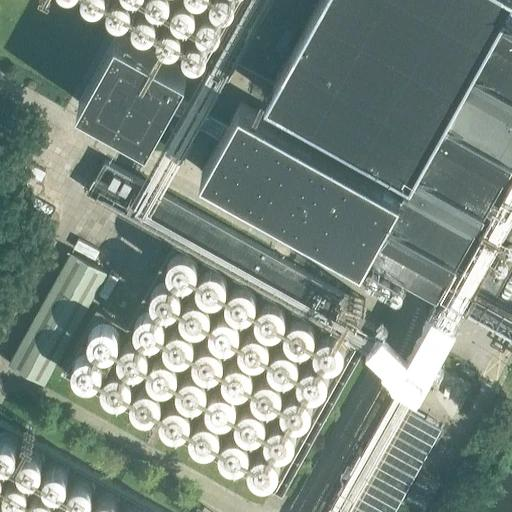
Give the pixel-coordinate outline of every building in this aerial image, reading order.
[(91,0),(229,77),(272,0),(91,0)] [(242,99),(202,169),(363,260),(367,253),(368,253),(438,293),(457,259),(482,274),(478,281),(479,282),(497,292),(511,266),(511,0),(319,0),(268,92),(397,165),(388,182),(242,99)] [(194,61),(124,21),(79,101),(149,141),(194,61)] [(282,493),(375,326),(335,304),(343,290),(107,159),(90,190),(179,239),(129,328),(100,311),(66,371),(282,493)] [(45,382),(108,270),(73,250),(10,362),(45,382)] [(0,511),(168,511),(2,419),(0,422),(0,511)] [(424,511),(425,511),(443,483),(422,471),(405,501),(424,511)]
